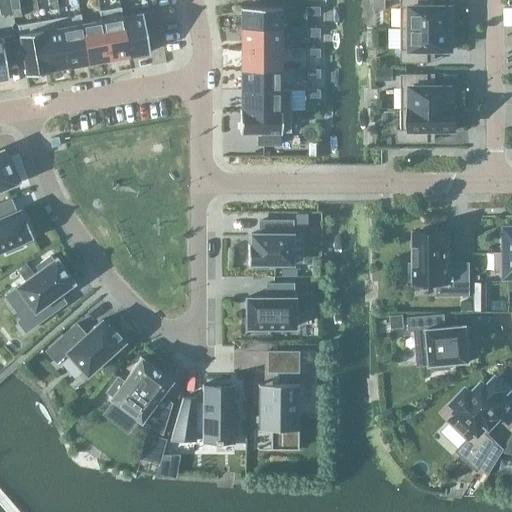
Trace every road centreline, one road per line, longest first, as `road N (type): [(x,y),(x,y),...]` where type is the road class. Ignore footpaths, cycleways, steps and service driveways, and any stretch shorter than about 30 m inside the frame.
road 1 (residential): [(196,183),(194,331),(170,336),(107,282),(76,234),(51,191),(25,111)]
road 2 (residential): [(495,183),(196,183)]
road 3 (residential): [(494,0),(495,183)]
road 4 (residential): [(196,80),(25,111)]
